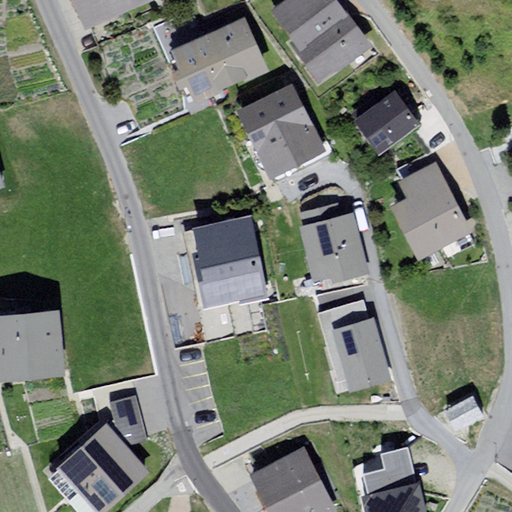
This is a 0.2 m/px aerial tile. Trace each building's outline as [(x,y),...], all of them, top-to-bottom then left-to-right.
[(85,0),(94,22),(152,0),(85,0)] [(340,0),(303,0),(282,14),(327,81),(374,49),(340,0)] [(202,103),(271,72),(249,25),(180,55),(202,103)] [(300,92),(247,117),(276,179),(329,154),(300,92)] [(375,102),(353,118),(381,157),(421,128),(400,100),(383,112),(375,102)] [(415,201),(401,208),(425,256),(472,233),(440,169),(407,185),(415,201)] [(301,228),(314,286),(366,275),(353,215),(340,218),(337,206),(303,213),(306,227),(301,228)] [(249,217),(188,230),(205,304),(266,290),(249,217)] [(351,392),(389,381),(371,318),(368,318),(362,300),(317,313),(336,380),(346,377),(351,392)] [(54,312),(0,318),(0,375),(0,378),(61,371),(54,312)] [(134,399),(112,403),(120,442),(142,437),(134,399)] [(485,419),(475,401),(447,415),(457,434),(485,419)] [(101,428),(56,469),(95,511),(102,511),(143,474),(101,428)] [(387,471),(358,478),(366,511),(423,511),(408,448),(383,454),(387,471)] [(334,511),(309,459),(262,481),(276,511),(334,511)]
